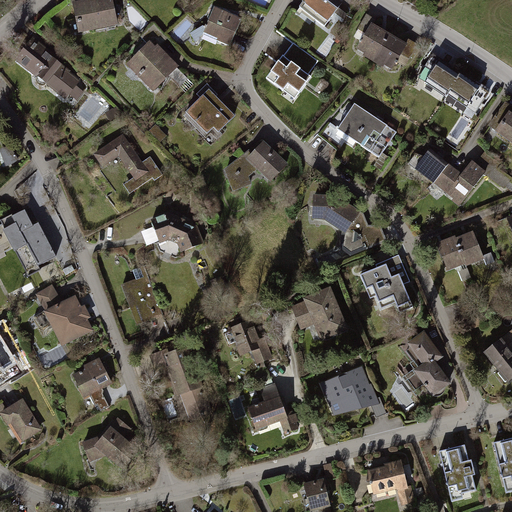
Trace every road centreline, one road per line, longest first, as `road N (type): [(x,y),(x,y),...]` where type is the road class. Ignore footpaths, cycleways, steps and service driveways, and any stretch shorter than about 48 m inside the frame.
road 1 (residential): [(284,0),(242,79),(324,167),(393,213),(428,279),(479,417)]
road 2 (residential): [(0,97),(63,203),(170,494)]
road 3 (residential): [(170,494),(479,417)]
road 4 (residential): [(0,470),(61,502),(122,506),(170,494)]
road 5 (residential): [(387,0),(511,78)]
